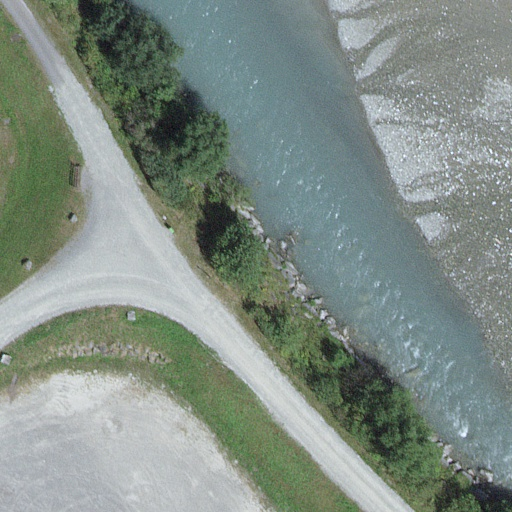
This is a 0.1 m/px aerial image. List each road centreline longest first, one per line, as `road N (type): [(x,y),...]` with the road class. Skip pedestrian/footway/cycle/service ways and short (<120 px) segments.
road 1 (track): [(389,511),(139,236)]
road 2 (track): [(139,236),(13,0)]
road 3 (track): [(0,331),(139,236)]
